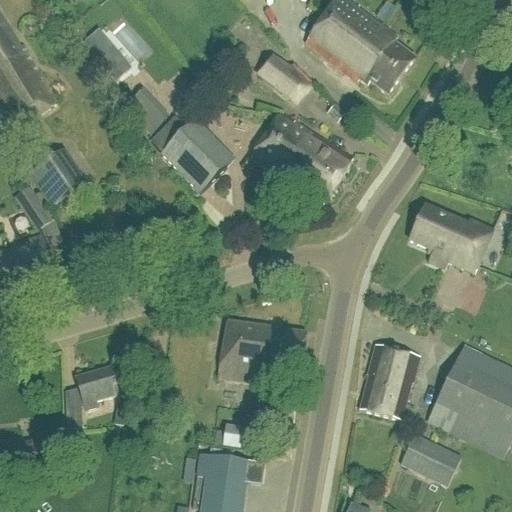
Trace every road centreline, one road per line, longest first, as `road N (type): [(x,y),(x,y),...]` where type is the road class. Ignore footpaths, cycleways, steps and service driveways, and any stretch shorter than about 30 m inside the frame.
road 1 (unclassified): [(0,348),(272,264),(351,262)]
road 2 (secondary): [(351,262),(506,0)]
road 3 (secondary): [(303,511),(351,262)]
